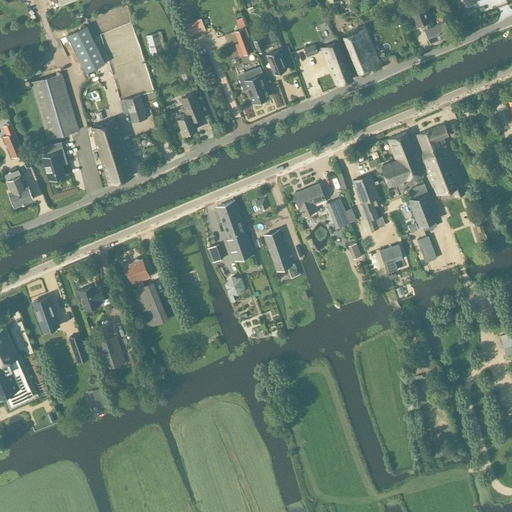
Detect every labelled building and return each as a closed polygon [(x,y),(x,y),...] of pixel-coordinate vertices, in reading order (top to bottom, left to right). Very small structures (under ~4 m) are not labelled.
[(413,9),(408,11),(411,18),(416,17),(419,25),(423,24),(425,23),(428,28),(425,29),(431,42),(450,34),(444,21),(434,25),(431,19),(429,20),(423,5),(413,9)] [(191,35),(200,31),(196,20),(186,23),(191,35)] [(69,33),(68,34),(87,72),(106,63),(87,24),(84,26),(69,33)] [(281,26),(287,43),(294,41),(288,24),(281,26)] [(359,71),(380,62),(365,25),(344,33),(359,71)] [(235,31),(243,53),(254,49),(245,27),(235,31)] [(157,32),(146,35),(152,55),(163,52),(157,32)] [(254,40),(258,52),(265,49),(260,38),(254,40)] [(336,84),(353,78),(340,41),(322,47),(336,84)] [(304,47),(308,57),(318,53),(314,43),(304,47)] [(266,54),(273,73),(286,68),(279,49),(266,54)] [(239,76),(244,89),(247,87),(253,102),(269,96),(264,83),(266,82),(260,68),(239,76)] [(47,139),(78,130),(61,73),(31,81),(47,139)] [(194,121),(203,116),(194,92),(181,98),(187,115),(178,118),(184,133),(197,129),(194,121)] [(132,121),(147,117),(141,95),(126,99),(132,121)] [(153,117),(155,126),(164,124),(162,115),(153,117)] [(109,120),(93,126),(105,170),(129,163),(116,118),(109,120)] [(11,122),(9,123),(0,126),(0,127),(11,156),(23,152),(11,122)] [(425,163),(449,153),(444,140),(449,139),(448,135),(449,134),(444,124),(416,135),(423,153),(422,157),(425,163)] [(406,132),(387,139),(396,160),(397,159),(398,163),(416,156),(406,132)] [(52,152),(42,155),(49,179),(65,174),(61,160),(66,158),(62,144),(50,147),(52,152)] [(462,185),(449,153),(425,163),(437,194),(452,188),(455,196),(465,193),(462,185)] [(397,159),(396,160),(382,165),(390,185),(422,173),(416,156),(398,163),(397,159)] [(133,176),(129,163),(105,170),(109,182),(133,176)] [(28,185),(26,186),(21,173),(6,180),(11,192),(9,193),(15,206),(34,198),(28,185)] [(353,180),(353,181),(371,230),(379,227),(375,218),(379,216),(375,205),(383,202),(380,196),(379,196),(371,173),(353,180)] [(314,203),(325,198),(319,183),(294,193),(303,215),(317,209),(314,203)] [(414,192),(408,194),(410,199),(428,192),(426,187),(414,192)] [(428,192),(410,199),(420,226),(422,225),(424,230),(437,225),(435,220),(438,219),(428,192)] [(234,200),(217,206),(235,259),(252,253),(234,200)] [(333,200),(326,203),(330,213),(333,212),(340,227),(345,224),(350,222),(349,219),(345,210),(344,207),(337,210),(333,200)] [(408,224),(409,231),(416,229),(414,222),(408,224)] [(279,229),(264,235),(277,269),(292,264),(288,256),(278,259),(275,249),(285,245),(279,229)] [(428,235),(417,239),(419,245),(430,241),(428,235)] [(356,243),(351,245),(356,258),(361,256),(356,243)] [(398,243),(379,249),(387,272),(398,269),(395,260),(393,256),(401,253),(402,253),(398,243)] [(210,253),(219,250),(217,244),(208,248),(210,253)] [(367,254),(373,271),(382,268),(375,251),(367,254)] [(141,279),(149,276),(142,258),(140,258),(138,257),(134,259),(133,261),(125,264),(133,283),(135,282),(137,287),(144,284),(141,279)] [(233,276),(226,283),(230,292),(239,294),(246,287),(243,277),(233,276)] [(138,287),(133,289),(136,299),(157,290),(153,281),(144,284),(138,287)] [(97,302),(104,300),(101,288),(94,290),(93,286),(78,290),(83,310),(98,306),(97,302)] [(48,296),(33,302),(42,326),(57,321),(48,296)] [(0,365),(0,364),(18,357),(4,326),(0,328),(0,369),(1,369),(0,365)] [(80,327),(70,332),(78,347),(87,345),(80,327)] [(511,333),(500,337),(504,350),(511,347),(511,333)] [(104,368),(112,366),(124,362),(115,335),(96,342),(104,368)]
